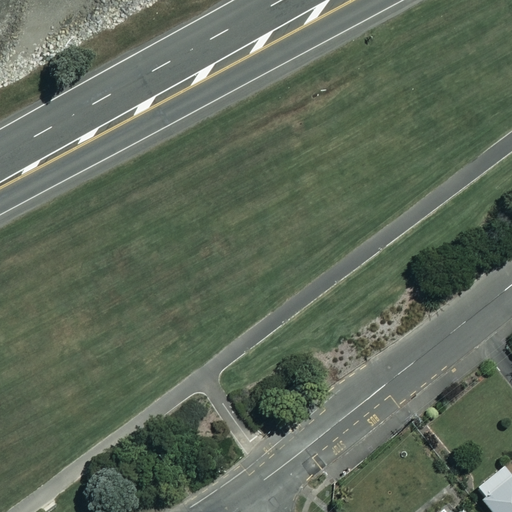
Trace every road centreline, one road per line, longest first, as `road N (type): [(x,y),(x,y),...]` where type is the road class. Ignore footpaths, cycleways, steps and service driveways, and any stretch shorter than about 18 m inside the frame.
road 1 (trunk): [(0,188),(350,0)]
road 2 (residential): [(511,281),(232,501)]
